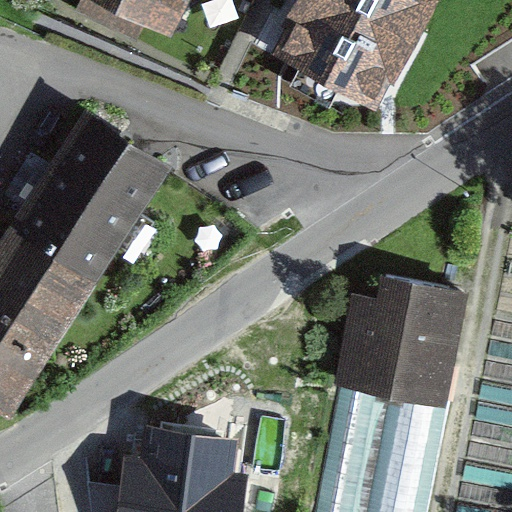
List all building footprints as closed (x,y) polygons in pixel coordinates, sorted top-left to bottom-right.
[(78,0),(73,11),(136,43),(151,13),(176,26),(189,0),(78,0)] [(431,0),(307,0),(279,52),(374,105),(431,0)] [(170,171),(85,116),(0,248),(0,412),(10,420),(170,171)] [(467,282),(383,268),(378,298),(358,294),(343,381),(443,401),(467,282)] [(421,511),(443,401),(343,381),(316,511),(421,511)]
